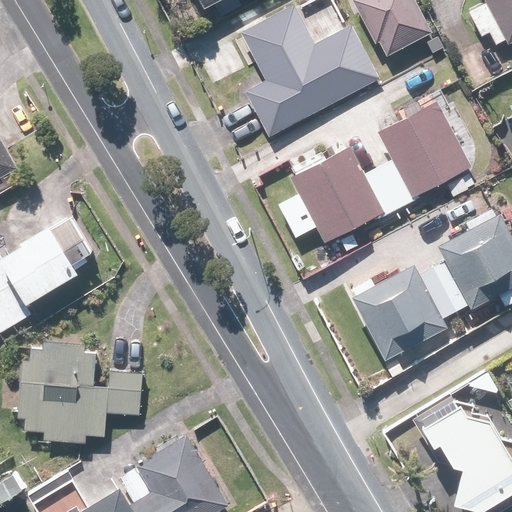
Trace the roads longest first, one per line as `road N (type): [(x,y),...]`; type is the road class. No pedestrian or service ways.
road 1 (tertiary): [(324,464),(100,131)]
road 2 (tertiary): [(153,109),(324,464)]
road 3 (unknown): [(309,434),(511,317)]
road 4 (tertiary): [(100,131),(9,0)]
road 5 (tertiary): [(100,0),(153,109)]
